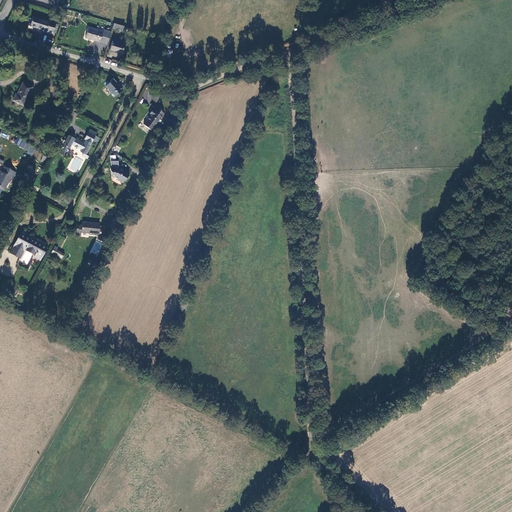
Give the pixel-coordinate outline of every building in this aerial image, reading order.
[(55,23),(32,17),(30,26),(53,33),(55,23)] [(103,31),(89,27),(85,40),(107,46),(111,32),(103,30),(103,31)] [(122,54),(124,44),(112,41),(110,51),(122,54)] [(123,89),(113,79),(107,86),(116,95),(123,89)] [(24,107),(32,88),(22,84),(17,94),(15,93),(11,101),(24,107)] [(141,84),(140,101),(159,102),(159,94),(155,94),(155,85),(141,84)] [(151,116),(144,125),(151,130),(164,113),(157,108),(155,110),(153,109),(149,114),(151,116)] [(86,155),(97,134),(90,130),(85,140),(85,141),(84,143),(68,135),(61,150),(62,151),(61,154),(65,156),(66,153),(67,154),(72,145),(81,150),(80,152),(86,155)] [(32,156),(36,147),(17,138),(14,144),(28,150),(26,153),(32,156)] [(111,177),(114,177),(124,182),(129,173),(118,167),(118,161),(111,161),(111,177)] [(17,173),(6,168),(4,173),(0,172),(0,171),(0,189),(4,191),(11,177),(14,179),(17,173)] [(107,229),(115,233),(122,222),(113,217),(107,229)] [(98,234),(99,224),(82,222),(82,227),(77,226),(76,237),(81,238),(82,233),(98,234)] [(40,261),(47,248),(20,233),(9,253),(20,259),(25,250),(27,252),(34,255),(33,257),(40,261)] [(95,240),(90,253),(98,255),(102,242),(95,240)] [(57,250),(58,247),(55,246),(50,254),(62,260),(65,254),(57,250)]
